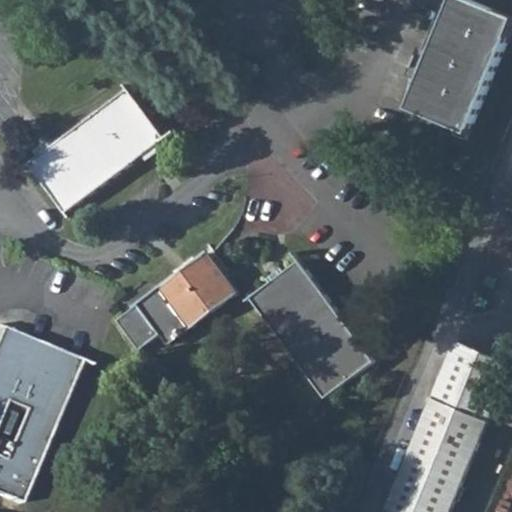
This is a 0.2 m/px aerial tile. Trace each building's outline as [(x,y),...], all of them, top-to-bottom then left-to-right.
[(467,0),(417,111),(476,139),(511,60),(511,17),(473,0),(467,0)] [(28,162),(66,211),(165,134),(128,85),(28,162)] [(141,300),(173,341),(240,290),(208,249),(141,300)] [(252,294),(329,393),(378,356),(301,256),(286,268),(283,264),(269,275),(272,279),(252,294)] [(173,341),(141,300),(118,318),(149,360),(173,341)] [(0,327),(0,335),(26,347),(29,340),(0,327)] [(0,495),(15,502),(76,360),(29,340),(26,347),(0,335),(0,495)] [(433,399),(383,509),(389,511),(448,511),(488,425),(433,399)]
